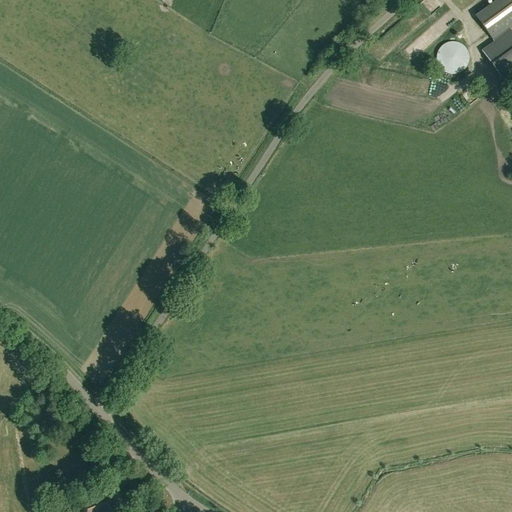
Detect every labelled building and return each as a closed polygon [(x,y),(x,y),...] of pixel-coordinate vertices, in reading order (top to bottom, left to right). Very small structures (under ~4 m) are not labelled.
[(503,80),(511,73),(511,0),(498,0),(477,16),(495,41),(482,51),(503,80)] [(426,36),(415,49),(422,56),(434,43),(426,36)] [(436,59),(437,64),(440,68),(443,72),(448,74),(453,74),(458,73),(463,71),(466,67),(468,62),(469,57),(468,52),(465,48),(461,45),(457,42),(452,42),(447,43),(442,45),(439,49),(437,54),(436,59)] [(466,95),(473,105),(482,99),(475,89),(466,95)] [(116,511),(117,511),(108,489),(79,501),(83,511),(116,511)]
